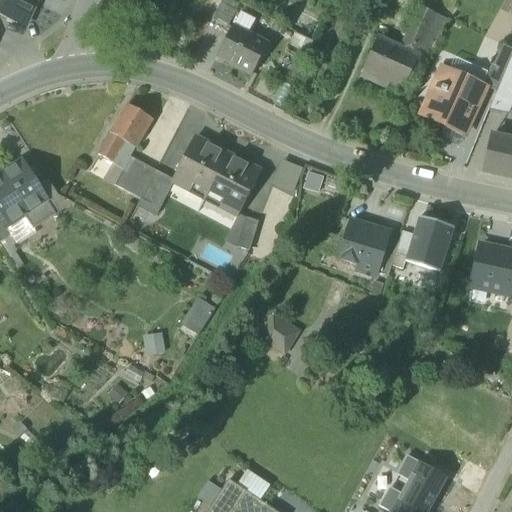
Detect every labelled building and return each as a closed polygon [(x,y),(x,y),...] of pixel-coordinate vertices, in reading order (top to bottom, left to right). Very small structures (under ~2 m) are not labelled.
[(0,0),(0,16),(24,27),(36,0),(0,0)] [(222,0),(213,19),(227,27),(238,5),(227,0),(222,0)] [(401,48),(417,55),(435,15),(419,8),(401,48)] [(241,12),(233,28),(247,35),(256,20),(241,12)] [(418,56),(429,61),(447,20),(435,15),(417,55),(418,56)] [(217,57),(252,75),(268,46),(247,35),(233,28),(217,57)] [(313,44),(295,34),(289,44),(302,50),(307,53),(313,44)] [(362,74),(402,92),(418,56),(417,55),(401,48),(379,38),(362,74)] [(484,88),(496,93),(504,75),(511,54),(511,49),(501,45),(488,74),(482,86),(485,87),(484,88)] [(307,53),(302,50),(291,72),(300,76),(310,54),(307,53)] [(454,59),(448,71),(482,86),(488,74),(454,59)] [(443,68),(435,86),(440,88),(448,71),(443,68)] [(442,128),(462,137),(484,88),(485,87),(482,86),(448,71),(440,88),(435,86),(424,109),(446,119),(442,128)] [(511,106),(511,78),(504,75),(496,93),(488,112),(508,116),(511,106)] [(109,134),(111,135),(125,143),(136,149),(152,121),(126,105),(109,134)] [(420,118),(442,128),(446,119),(424,109),(420,118)] [(98,156),(113,165),(125,143),(111,135),(98,156)] [(484,173),(511,179),(511,141),(492,138),(484,173)] [(174,183),(205,199),(226,159),(212,151),(213,150),(194,140),(193,141),(173,180),(172,182),(174,183)] [(136,149),(125,143),(113,165),(123,171),(130,159),(136,149)] [(114,186),(141,200),(155,172),(130,159),(123,171),(114,186)] [(241,166),(226,159),(205,199),(239,216),(240,215),(260,176),(261,175),(242,165),(241,166)] [(273,179),(295,186),(301,166),(279,160),(273,179)] [(26,216),(34,229),(56,215),(38,186),(22,162),(0,175),(0,219),(6,229),(7,228),(26,216)] [(123,171),(113,165),(104,180),(114,186),(123,171)] [(167,178),(155,172),(141,200),(153,206),(167,178)] [(153,206),(141,200),(136,208),(156,218),(174,183),(172,182),(173,180),(167,178),(153,206)] [(38,186),(56,215),(66,209),(48,180),(38,186)] [(237,248),(246,219),(240,215),(239,216),(226,242),(237,248)] [(7,228),(12,235),(18,245),(36,233),(34,229),(26,216),(7,228)] [(454,229),(419,218),(413,236),(405,263),(439,274),(454,229)] [(0,241),(0,243),(12,235),(7,228),(6,229),(0,219),(0,241)] [(237,248),(249,252),(258,223),(246,219),(237,248)] [(366,227),(351,222),(339,261),(357,266),(355,272),(375,278),(376,275),(387,240),(388,236),(365,229),(366,227)] [(391,267),(403,271),(405,263),(413,236),(402,233),(399,244),(391,267)] [(14,248),(18,245),(12,235),(0,243),(10,257),(16,253),(17,252),(14,248)] [(387,240),(376,275),(388,278),(391,267),(399,244),(387,240)] [(511,253),(481,247),(473,287),(510,295),(510,294),(511,287),(511,253)] [(16,253),(10,257),(18,271),(25,267),(16,253)] [(180,327),(198,337),(215,309),(198,299),(180,327)] [(283,357),(300,334),(280,319),(263,343),(283,357)] [(142,338),(145,358),(165,355),(161,335),(142,338)] [(108,396),(119,405),(128,395),(116,386),(108,396)] [(389,488),(379,507),(387,511),(428,511),(447,479),(407,457),(396,476),(408,482),(401,495),(389,488)] [(247,471),(236,487),(259,502),(270,486),(247,471)] [(396,476),(389,488),(401,495),(408,482),(396,476)] [(196,499),(211,508),(222,491),(208,482),(196,499)] [(211,508),(208,511),(274,511),(259,502),(236,487),(229,482),(222,491),(211,508)]
